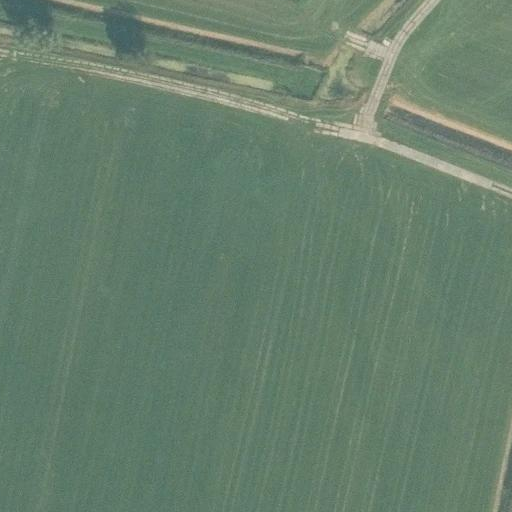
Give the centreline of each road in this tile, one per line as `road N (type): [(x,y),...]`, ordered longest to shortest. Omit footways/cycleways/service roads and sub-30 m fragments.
road 1 (track): [(9,57),(196,89),(363,137),(511,195)]
road 2 (track): [(437,0),(397,40),(363,137)]
